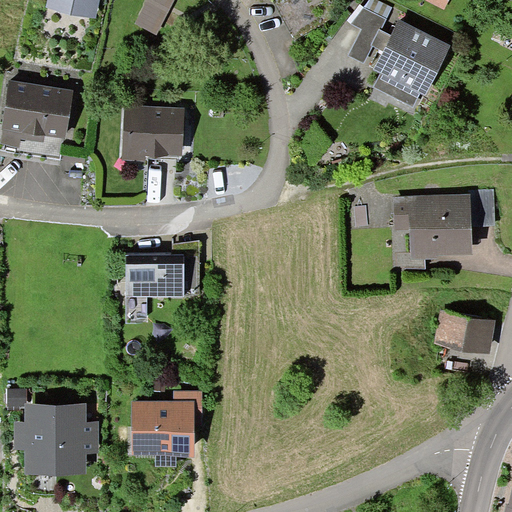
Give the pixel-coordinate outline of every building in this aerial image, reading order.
[(46,0),(45,7),(84,16),(87,0),(46,0)] [(144,0),(134,20),(151,29),(166,0),(144,0)] [(391,16),(370,62),(378,66),(372,79),(411,97),(438,38),(391,16)] [(67,87),(6,78),(0,120),(0,129),(33,134),(35,123),(61,127),(67,87)] [(175,141),(175,103),(120,103),(120,153),(138,153),(138,140),(175,141)] [(463,191),(464,219),(488,218),(486,189),(463,191)] [(463,191),(390,195),(392,227),(405,226),(406,246),(466,243),(464,219),(463,191)] [(172,255),(126,255),(125,297),(199,296),(200,240),(172,244),(172,255)] [(436,310),(433,337),(483,342),(486,315),(436,310)] [(125,397),(125,443),(186,443),(186,417),(193,417),(193,389),(170,389),(170,397),(125,397)] [(21,440),(20,463),(74,465),(74,446),(88,446),(89,416),(75,415),(75,400),(22,399),(21,417),(11,416),(10,440),(21,440)]
